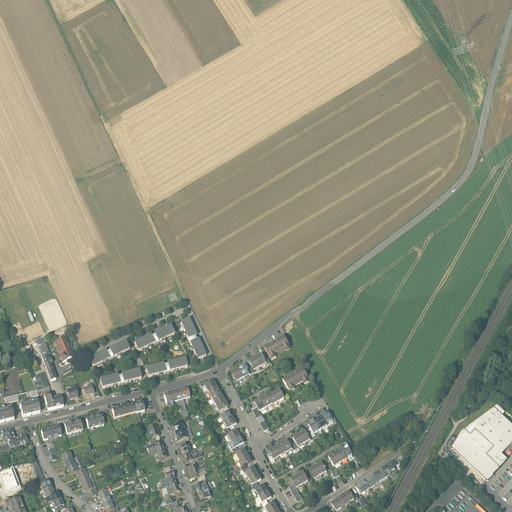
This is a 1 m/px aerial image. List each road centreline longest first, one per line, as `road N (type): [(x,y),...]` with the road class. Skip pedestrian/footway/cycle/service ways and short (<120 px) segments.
road 1 (unclassified): [(264,335),(462,180),(511,15)]
road 2 (residential): [(219,370),(189,308),(85,353)]
road 3 (residential): [(150,389),(195,511)]
road 4 (residential): [(30,420),(150,389)]
